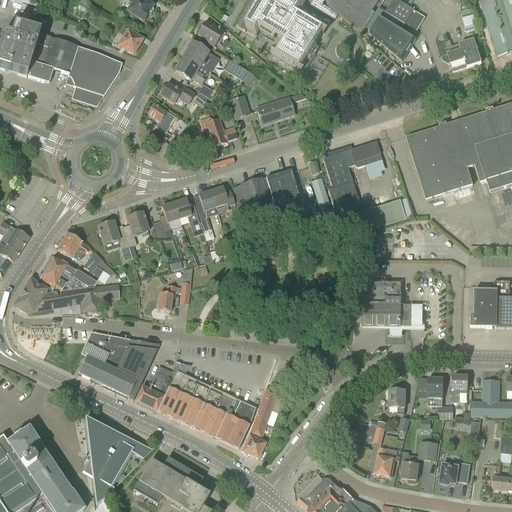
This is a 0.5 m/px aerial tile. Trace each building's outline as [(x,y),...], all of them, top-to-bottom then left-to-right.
[(123,0),(132,5),(127,14),(143,24),(152,8),(139,0),(123,0)] [(303,10),(307,1),(305,0),(254,0),(239,25),(257,36),(264,24),(285,37),(273,57),(303,75),(316,54),(312,52),(328,25),(303,10)] [(335,22),(338,18),(329,10),(322,6),(325,1),(323,0),(314,0),(310,6),(310,8),(335,22)] [(361,36),(375,15),(372,13),(380,0),(330,0),(326,6),(361,36)] [(511,0),(478,0),(498,59),(511,54),(511,0)] [(424,19),(413,13),(394,1),(386,14),(405,26),(416,33),(424,19)] [(29,22),(31,16),(20,12),(18,18),(29,22)] [(466,29),(476,26),(473,17),(463,20),(466,29)] [(403,63),(417,41),(381,18),(370,36),(403,63)] [(226,35),(209,25),(207,27),(205,25),(198,37),(206,42),(205,44),(216,51),(226,35)] [(0,71),(26,79),(27,77),(28,77),(28,79),(44,84),(45,82),(48,80),(50,81),(53,72),(69,77),(68,80),(71,80),(74,86),(73,89),(75,90),(103,99),(104,99),(119,76),(122,66),(97,56),(77,49),(15,29),(11,40),(2,37),(0,41),(0,71)] [(133,56),(142,42),(128,33),(122,30),(119,35),(124,38),(119,47),(133,56)] [(481,65),(474,43),(446,52),(444,44),(436,47),(440,59),(441,58),(442,63),(448,66),(450,65),(453,74),(481,65)] [(184,60),(208,75),(216,62),(206,57),(207,55),(192,45),(184,60)] [(201,87),(208,75),(184,60),(175,74),(190,83),(191,81),(201,87)] [(242,83),(249,75),(227,62),(222,71),(242,83)] [(249,75),(242,83),(242,84),(247,88),(254,79),(249,75)] [(180,94),(167,87),(159,99),(174,107),(177,101),(187,107),(194,96),(183,90),(180,94)] [(201,102),(208,92),(203,88),(195,98),(201,102)] [(194,119),(200,112),(205,107),(197,100),(193,104),(197,108),(190,116),(194,119)] [(234,122),(249,117),(244,100),(229,104),(234,122)] [(261,129),(294,118),(288,101),(256,111),(261,129)] [(511,106),(493,113),(493,110),(486,113),(487,115),(447,127),(446,126),(439,128),(439,130),(406,140),(426,203),(473,188),(468,171),(475,169),(480,186),(487,184),(490,194),(511,186),(511,106)] [(164,135),(169,128),(172,123),(164,118),(166,116),(154,108),(147,118),(159,126),(157,130),(164,135)] [(211,125),(210,119),(198,123),(202,135),(206,133),(212,151),(227,146),(227,145),(237,141),(233,130),(223,133),(219,122),(211,125)] [(179,128),(181,130),(178,135),(180,136),(187,127),(182,124),(179,128)] [(384,172),(381,163),(376,145),(322,162),(331,190),(328,192),(341,233),(363,235),(367,234),(359,207),(348,171),(355,169),(354,166),(363,163),(368,182),(369,182),(370,183),(375,181),(375,180),(382,178),(380,174),(384,172)] [(312,177),(318,175),(315,164),(309,166),(312,177)] [(235,209),(236,211),(241,226),(251,223),(261,220),(262,223),(307,226),(290,173),(265,182),(265,183),(261,184),(260,182),(241,188),(241,189),(233,191),(235,198),(238,208),(235,209)] [(321,215),(329,212),(320,182),(312,185),(321,215)] [(238,208),(235,198),(231,200),(230,197),(224,199),(221,190),(210,194),(217,216),(222,215),(224,212),(227,213),(227,214),(236,211),(235,209),(238,208)] [(207,220),(217,216),(210,194),(197,198),(200,207),(195,208),(200,226),(202,228),(206,239),(212,237),(209,225),(207,220)] [(368,233),(414,220),(408,201),(363,214),(368,233)] [(173,205),(178,222),(189,219),(191,226),(198,223),(193,208),(188,210),(185,202),(173,205)] [(168,226),(178,222),(173,205),(161,209),(164,218),(158,219),(163,234),(156,236),(157,240),(165,240),(171,238),(169,232),(170,232),(168,226)] [(124,238),(131,261),(132,261),(132,260),(136,258),(133,248),(136,247),(133,239),(148,234),(142,215),(127,220),(132,235),(124,238)] [(3,241),(20,251),(28,239),(4,224),(0,230),(0,235),(4,238),(3,241)] [(131,261),(124,238),(118,240),(113,224),(97,229),(105,254),(119,249),(124,264),(131,261)] [(83,256),(87,250),(84,248),(86,246),(71,231),(57,252),(71,261),(72,260),(78,263),(83,256)] [(0,255),(12,264),(20,251),(3,241),(0,244),(0,255)] [(220,254),(219,252),(215,253),(217,261),(219,261),(220,263),(229,260),(227,253),(220,254)] [(78,271),(89,278),(96,269),(102,262),(95,255),(80,271),(79,270),(78,271)] [(92,290),(95,285),(87,280),(77,273),(72,280),(69,278),(74,271),(67,266),(54,257),(38,282),(59,294),(59,295),(92,290)] [(171,273),(182,271),(180,260),(168,263),(171,273)] [(200,278),(207,276),(205,268),(197,270),(200,278)] [(95,285),(97,282),(102,273),(96,269),(89,278),(87,280),(95,285)] [(189,296),(190,286),(192,270),(182,273),(180,290),(167,289),(166,296),(159,296),(157,313),(170,315),(172,300),(174,300),(175,295),(189,296)] [(255,287),(255,277),(247,276),(247,287),(255,287)] [(59,295),(59,294),(59,295),(48,296),(49,294),(30,283),(13,309),(28,318),(32,317),(51,316),(52,318),(53,317),(52,312),(82,306),(83,313),(101,316),(98,304),(99,304),(96,290),(92,290),(59,295)] [(511,300),(511,301),(511,284),(493,284),(493,294),(474,293),(474,319),(469,319),(469,331),(511,331),(511,300)] [(422,329),(422,317),(422,307),(401,307),(401,285),(362,285),(362,329),(422,329)] [(96,290),(99,304),(118,301),(117,287),(96,290)] [(80,357),(72,374),(78,377),(132,402),(155,356),(156,353),(128,349),(129,342),(110,338),(91,335),(80,357)] [(170,381),(173,374),(158,368),(150,386),(148,385),(146,391),(141,389),(135,404),(156,414),(168,389),(163,387),(165,383),(161,381),(163,378),(170,381)] [(239,452),(257,411),(176,374),(157,414),(239,452)] [(273,389),(277,379),(272,377),(268,387),(273,389)] [(466,395),(467,379),(452,379),(452,389),(449,389),(449,397),(452,398),(451,405),(459,405),(460,395),(466,395)] [(445,421),(446,409),(440,409),(440,396),(442,397),(442,381),(428,381),(428,389),(417,389),(414,399),(428,400),(428,408),(438,408),(438,421),(445,421)] [(511,419),(511,405),(497,405),(498,383),(483,383),(482,405),(471,405),(470,419),(511,419)] [(258,460),(265,442),(261,441),(279,395),(267,390),(249,436),(250,437),(243,455),(258,460)] [(404,417),(404,410),(405,393),(389,392),(388,410),(398,410),(397,416),(404,417)] [(88,462),(82,473),(92,479),(95,504),(95,508),(113,491),(114,490),(112,490),(132,455),(143,461),(153,452),(152,451),(151,451),(84,420),(89,457),(88,456),(86,461),(88,462)] [(406,435),(409,422),(401,420),(398,433),(406,435)] [(430,433),(430,421),(421,422),(420,433),(430,433)] [(376,430),(385,432),(386,426),(378,423),(376,430)] [(470,431),(478,432),(479,424),(471,423),(470,431)] [(385,432),(376,430),(369,428),(365,442),(381,447),(385,432)] [(0,440),(0,511),(83,511),(71,494),(40,449),(40,448),(29,430),(7,445),(2,439),(0,440)] [(511,448),(511,440),(502,440),(500,464),(510,465),(510,463),(511,463),(511,448)] [(427,462),(436,463),(438,446),(420,444),(418,458),(418,461),(419,461),(427,462)] [(384,460),(385,452),(379,451),(377,459),(376,458),(372,476),(390,480),(394,462),(384,460)] [(419,467),(412,467),(413,458),(409,457),(409,454),(402,454),(400,473),(403,473),(402,481),(407,482),(407,483),(408,485),(414,486),(416,484),(416,483),(417,483),(419,467)] [(203,482),(168,461),(164,469),(152,462),(135,491),(158,505),(160,501),(178,511),(205,511),(203,510),(210,498),(197,491),(203,482)] [(441,467),(438,486),(447,488),(448,486),(454,487),(455,483),(466,485),(469,467),(457,465),(456,469),(441,467)] [(507,493),(509,481),(499,480),(500,469),(492,468),(491,482),(494,482),(493,492),(507,493)] [(301,499),(297,504),(305,511),(306,511),(375,511),(372,508),(371,509),(361,504),(355,502),(354,502),(339,487),(338,489),(329,481),(328,480),(327,480),(325,480),(323,481),(322,482),(318,477),(298,498),(301,499)] [(459,484),(459,488),(449,488),(449,497),(465,498),(467,485),(459,484)]
